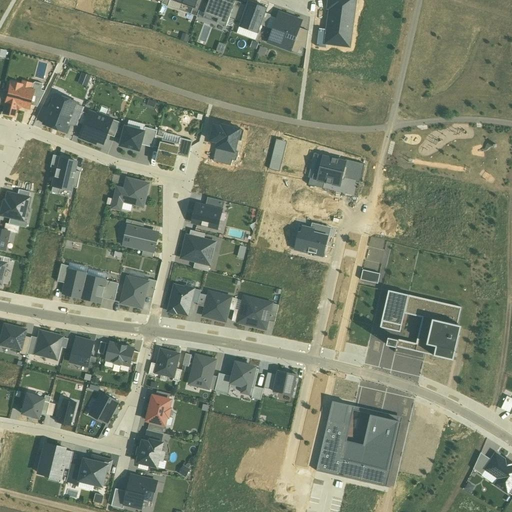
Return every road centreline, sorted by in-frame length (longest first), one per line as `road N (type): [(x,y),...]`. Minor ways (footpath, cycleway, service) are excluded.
road 1 (track): [(310,473),(419,0)]
road 2 (residential): [(489,427),(412,389),(311,360)]
road 3 (residential): [(5,125),(174,179)]
road 4 (residential): [(311,360),(349,216),(372,206)]
road 5 (residential): [(153,329),(311,360)]
road 6 (residential): [(302,505),(283,487),(311,360)]
road 7 (residential): [(0,305),(153,329)]
road 8 (residential): [(174,179),(170,257),(153,329)]
road 9 (residential): [(112,446),(153,329)]
